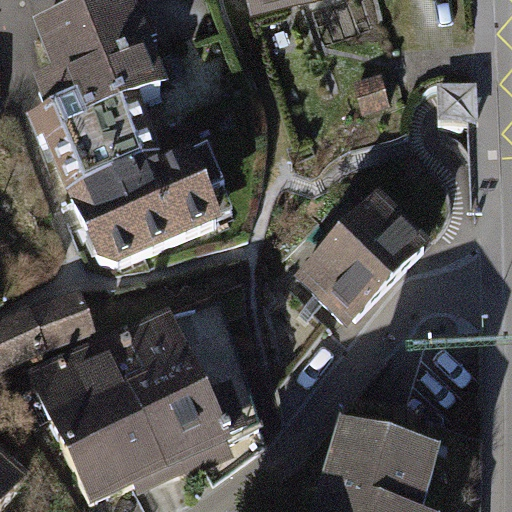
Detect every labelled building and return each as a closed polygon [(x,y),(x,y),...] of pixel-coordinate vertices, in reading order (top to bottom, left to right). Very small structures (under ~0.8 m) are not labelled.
[(116,3),(14,42),(104,275),(235,224),(203,142),(146,165),(127,117),(156,106),(116,3)] [(375,209),(294,286),(340,335),(422,258),(375,209)] [(35,382),(86,506),(232,445),(181,322),(35,382)] [(422,511),(438,462),(340,433),(316,511),(422,511)] [(0,471),(0,511),(2,511),(22,492),(0,471)]
